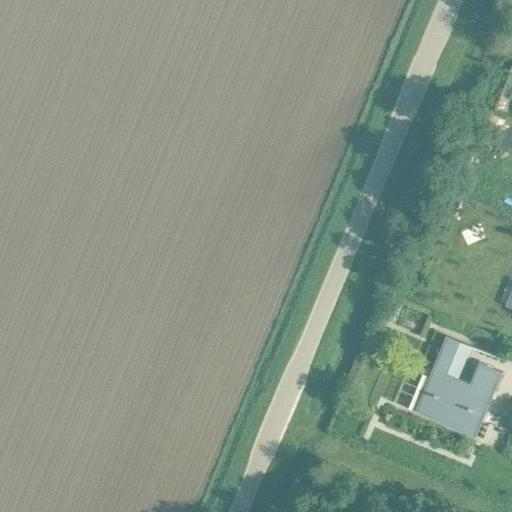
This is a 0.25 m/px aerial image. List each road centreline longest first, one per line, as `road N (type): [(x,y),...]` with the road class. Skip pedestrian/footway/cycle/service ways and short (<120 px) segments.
road 1 (unclassified): [(236,511),(451,0)]
road 2 (unknown): [(280,409),(511,507)]
